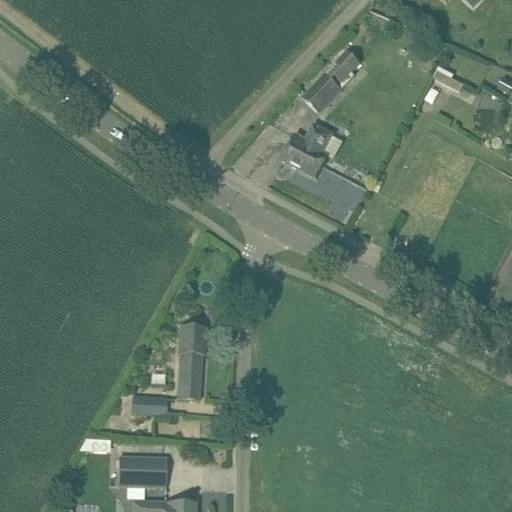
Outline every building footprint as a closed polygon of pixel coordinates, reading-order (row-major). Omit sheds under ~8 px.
[(360,65),(348,54),(303,101),(319,116),(341,93),(337,89),(360,65)] [(511,84),(503,80),(497,90),(509,96),(511,89),(511,84)] [(323,156),(333,137),(313,127),(306,142),(295,136),(282,162),(316,180),(328,158),(323,156)] [(397,236),(395,249),(403,250),(405,238),(397,236)] [(180,330),(179,350),(178,357),(180,357),(177,403),(199,404),(201,361),(203,361),(205,331),(180,330)] [(166,401),(132,399),(131,415),(165,417),(166,401)] [(108,488),(165,489),(166,461),(109,460),(108,488)]
